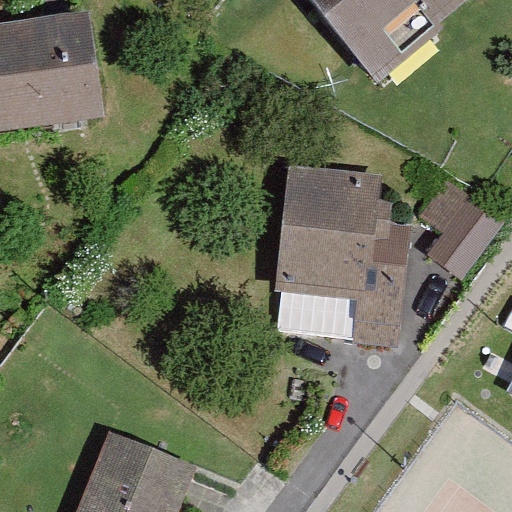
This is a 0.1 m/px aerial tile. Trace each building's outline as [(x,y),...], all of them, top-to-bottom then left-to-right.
[(294,0),(379,98),(445,42),(440,37),(484,0),(294,0)] [(86,15),(0,28),(0,141),(105,124),(86,15)] [(383,185),(290,175),(277,302),(357,311),(353,347),(399,352),(412,236),(378,233),(383,185)] [(444,240),(428,260),(462,287),(507,229),(448,183),(419,220),(444,240)] [(183,511),(198,477),(111,440),(81,511),(183,511)]
